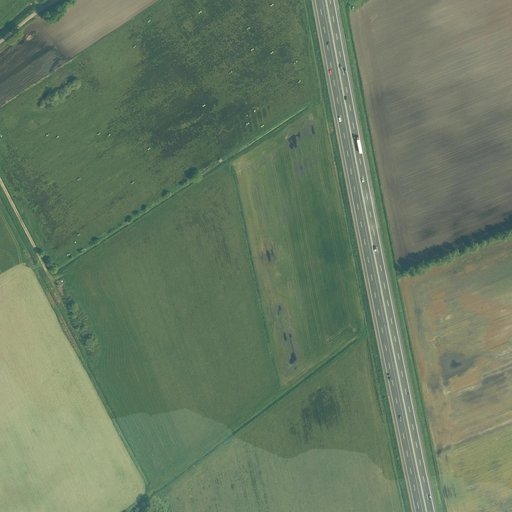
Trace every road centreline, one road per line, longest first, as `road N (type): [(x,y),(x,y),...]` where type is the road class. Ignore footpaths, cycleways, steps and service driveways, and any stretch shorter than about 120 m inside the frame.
road 1 (motorway): [(431,511),(329,0)]
road 2 (motorway): [(318,0),(419,511)]
road 3 (track): [(0,185),(145,480)]
